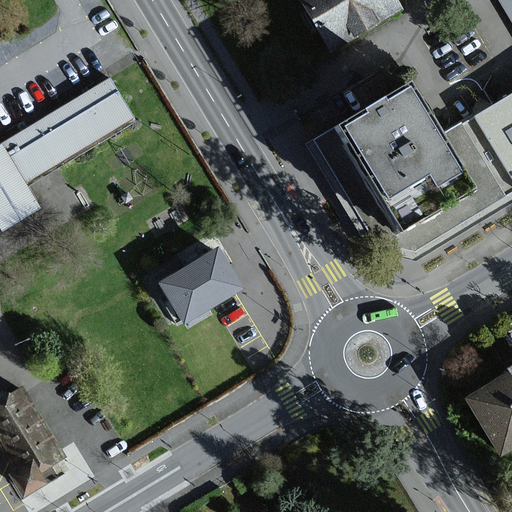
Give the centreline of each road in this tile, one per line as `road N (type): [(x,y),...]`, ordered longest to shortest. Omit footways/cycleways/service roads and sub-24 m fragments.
road 1 (residential): [(234,133),(402,40),(447,96),(464,96),(507,67),(476,0)]
road 2 (tertiary): [(234,133),(151,0)]
road 3 (residential): [(226,437),(103,511)]
road 4 (residential): [(0,82),(69,44),(76,23),(65,0)]
